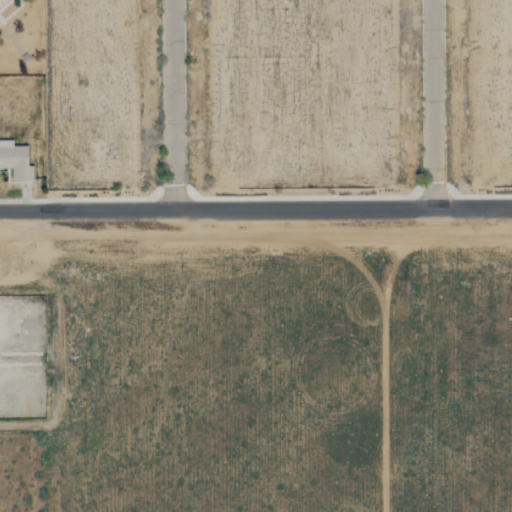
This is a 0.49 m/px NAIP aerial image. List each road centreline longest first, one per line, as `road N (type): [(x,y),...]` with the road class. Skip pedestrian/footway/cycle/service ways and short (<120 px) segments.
road 1 (residential): [(0,211),(511,210)]
road 2 (residential): [(173,211),(171,0)]
road 3 (residential): [(430,0),(432,210)]
